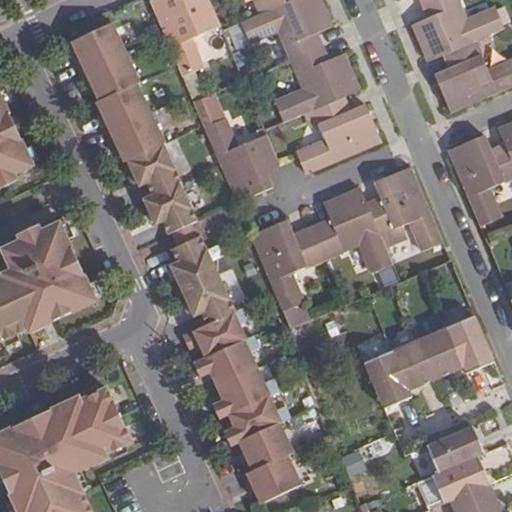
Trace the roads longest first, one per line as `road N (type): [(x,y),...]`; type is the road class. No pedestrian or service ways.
road 1 (residential): [(18,38),(137,290),(148,327),(135,334)]
road 2 (residential): [(420,146),(511,363)]
road 3 (residential): [(135,334),(211,500)]
road 4 (residential): [(359,0),(420,146)]
road 5 (residential): [(420,146),(282,204)]
road 6 (residential): [(135,334),(0,396)]
